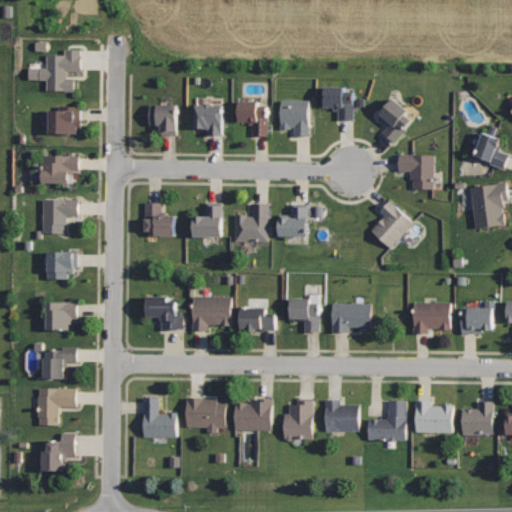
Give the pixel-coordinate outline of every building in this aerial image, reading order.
[(83,49),(66,49),(66,54),(48,54),(48,67),(41,67),(41,79),(48,79),(48,90),(76,90),(76,77),(68,77),(68,70),(82,70),(83,49)] [(345,86),(326,86),(326,106),(334,106),(334,110),(339,111),(339,119),(355,119),(355,90),(345,90),(345,86)] [(393,97),(378,115),(389,124),(383,131),(395,141),(412,119),(406,114),(409,110),(393,97)] [(312,99),(281,98),(281,128),(291,128),(291,126),(295,126),(295,135),(311,135),(312,99)] [(259,100),(240,100),(240,120),(249,120),(249,124),(253,124),(253,136),(269,136),(269,105),(259,105),(259,100)] [(180,103),(151,102),(151,124),(157,124),(156,130),(162,130),(162,135),(180,135),(180,103)] [(225,103),(197,103),(196,127),(210,127),(210,134),(224,134),(225,103)] [(82,104),(60,104),(60,108),(51,108),(51,132),(78,132),(78,125),(82,125),(82,104)] [(484,131),(476,154),(492,160),(491,162),(505,168),(511,153),(500,149),(502,145),(499,144),(502,138),(484,131)] [(437,154),(400,153),(400,170),(412,170),(412,179),(414,179),(414,187),(436,187),(437,154)] [(82,155),(43,154),(43,181),(71,182),(71,170),(82,170),(82,155)] [(508,179),(470,185),(477,227),(507,223),(504,200),(511,199),(508,179)] [(80,198),(45,198),(45,233),(65,233),(65,224),(68,224),(68,214),(81,214),(80,198)] [(391,199),(381,211),(385,215),(373,229),(392,246),(414,221),(391,199)] [(208,201),(208,212),(203,212),(203,215),(195,215),(195,236),(223,235),(223,201),(208,201)] [(162,202),(147,202),(146,230),(156,230),(156,235),(177,235),(177,214),(167,214),(167,212),(162,212),(162,202)] [(269,203),(255,203),(255,216),(249,216),(249,213),(236,213),(237,239),(269,239),(269,203)] [(309,203),(293,203),(293,213),(290,213),(290,216),(281,216),(281,234),(309,234),(309,203)] [(79,250),(49,250),(49,278),(70,277),(70,272),(75,272),(75,267),(79,267),(79,250)] [(311,297),(292,297),(292,316),(306,317),(306,330),(321,330),(321,294),(311,293),(311,297)] [(234,295),(194,294),(193,329),(208,329),(208,323),(233,324),(234,295)] [(169,295),(148,295),(149,315),(164,315),(164,328),(185,328),(185,312),(179,312),(179,300),(169,300),(169,295)] [(496,301),(486,300),(486,306),(462,306),(462,333),(477,333),(477,331),(484,331),(484,328),(496,328),(496,301)] [(79,301),(48,301),(48,327),(70,327),(70,322),(73,322),(73,318),(79,318),(79,301)] [(452,301),(415,302),(415,332),(430,332),(430,327),(452,327),(452,301)] [(373,302),(334,302),(334,331),(350,331),(350,326),(373,326),(373,302)] [(268,306),(241,306),(241,328),(277,327),(277,312),(268,313),(268,306)] [(79,347),(64,347),(64,348),(46,348),(45,377),(66,378),(67,361),(79,362),(79,347)] [(78,387),(39,386),(39,423),(60,424),(60,405),(78,405),(78,387)] [(161,396),(145,396),(145,435),(179,435),(179,411),(161,412),(161,396)] [(188,397),(188,425),(209,425),(209,431),(218,431),(218,425),(227,425),(228,402),(219,402),(219,397),(188,397)] [(274,398),(259,398),(259,400),(252,400),(252,402),(248,402),(248,401),(236,401),(236,429),(274,429),(274,398)] [(315,398),(300,398),(300,403),(291,403),(291,412),(285,412),(286,437),(316,437),(315,398)] [(342,398),(327,398),(327,429),(361,429),(361,403),(342,403),(342,398)] [(408,399),(390,399),(390,418),(371,418),(370,438),(407,439),(408,399)] [(433,400),(417,400),(417,431),(454,431),(455,404),(433,404),(433,400)] [(496,400),(480,400),(480,407),(464,407),(464,433),(496,433),(496,400)] [(78,432),(63,432),(63,441),(49,440),(49,450),(44,449),(44,469),(64,470),(64,455),(77,455),(78,432)]
